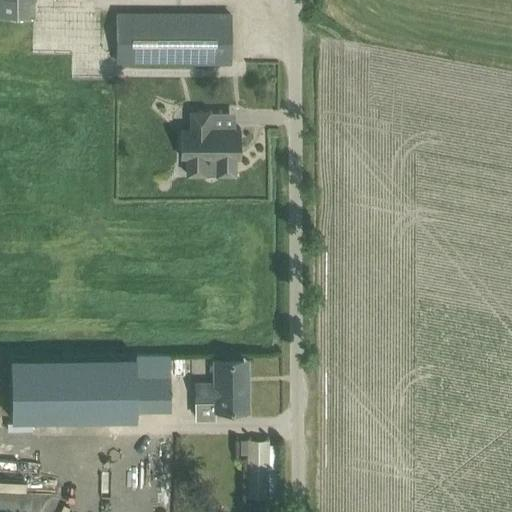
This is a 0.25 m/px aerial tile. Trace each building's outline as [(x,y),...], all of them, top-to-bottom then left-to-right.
[(34,0),(0,0),(0,10),(34,12),(34,0)] [(230,12),(210,12),(117,12),(117,61),(230,61),(230,12)] [(240,155),(240,126),(210,126),(209,109),(190,109),(190,126),(181,126),(181,156),(187,156),(187,173),(235,173),(235,155),(240,155)] [(135,407),(170,407),(170,353),(135,354),(135,407)] [(135,416),(135,407),(135,354),(12,355),(13,417),(135,416)] [(214,358),(215,381),(197,381),(197,397),(215,397),(215,406),(248,406),(248,383),(243,383),(243,358),(214,358)] [(82,433),(81,423),(26,424),(27,434),(82,433)] [(246,452),(246,497),(270,496),(269,442),(269,438),(246,438),(246,452)]
